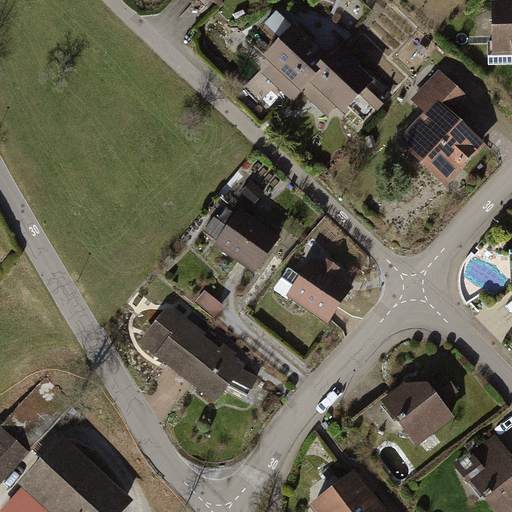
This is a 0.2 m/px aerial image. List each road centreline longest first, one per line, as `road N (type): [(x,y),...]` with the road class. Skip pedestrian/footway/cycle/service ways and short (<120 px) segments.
road 1 (residential): [(115,0),(417,287)]
road 2 (tertiary): [(0,177),(168,459),(221,511)]
road 3 (residential): [(417,287),(318,389),(230,511)]
road 4 (residential): [(511,178),(417,287)]
road 5 (residential): [(417,287),(511,382)]
